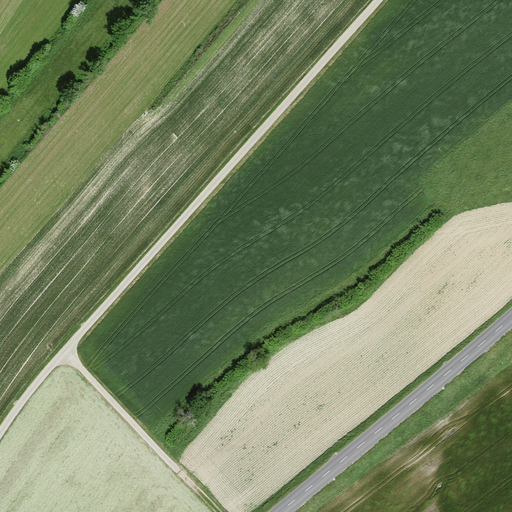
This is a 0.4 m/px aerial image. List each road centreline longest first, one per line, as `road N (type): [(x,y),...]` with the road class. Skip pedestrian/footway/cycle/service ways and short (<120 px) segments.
road 1 (track): [(0,430),(375,0)]
road 2 (secondary): [(278,511),(511,314)]
road 3 (track): [(61,351),(218,511)]
